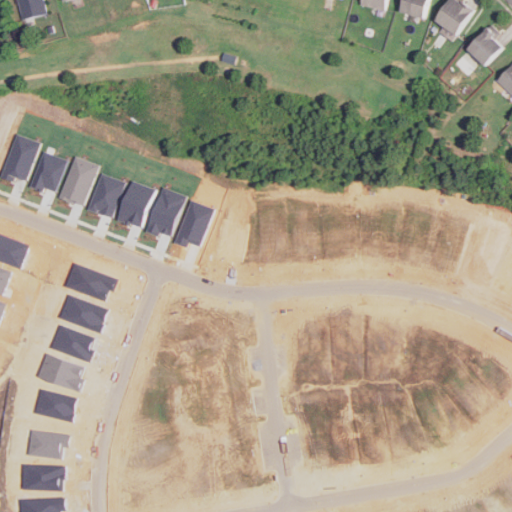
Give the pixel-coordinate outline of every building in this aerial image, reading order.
[(45,0),(19,0),(24,19),(48,13),(45,0)] [(388,10),(390,0),(363,0),(363,5),(388,10)] [(431,0),(406,0),(403,11),(426,18),(431,0)] [(452,0),(437,21),(457,36),(476,11),(461,0),(452,0)] [(491,28),(470,49),(487,66),(508,45),(491,28)] [(511,67),(499,80),(511,93),(511,67)]
